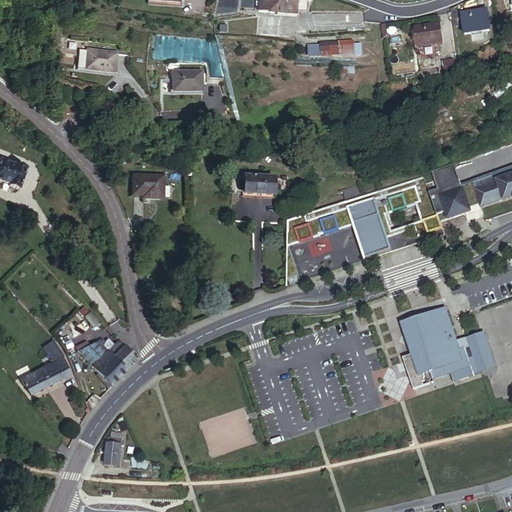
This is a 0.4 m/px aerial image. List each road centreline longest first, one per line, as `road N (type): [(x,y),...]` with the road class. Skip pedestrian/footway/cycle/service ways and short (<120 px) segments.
road 1 (tertiary): [(0,93),(95,175),(119,220),(139,326),(157,363)]
road 2 (secondary): [(274,308),(335,304),(442,272),(476,259),(507,233)]
road 3 (secondary): [(507,233),(274,308)]
road 4 (unknown): [(25,187),(110,318),(139,326)]
road 5 (secondary): [(157,363),(106,412),(61,502)]
road 6 (secondary): [(274,308),(157,363)]
road 7 (unclassified): [(390,511),(511,482)]
